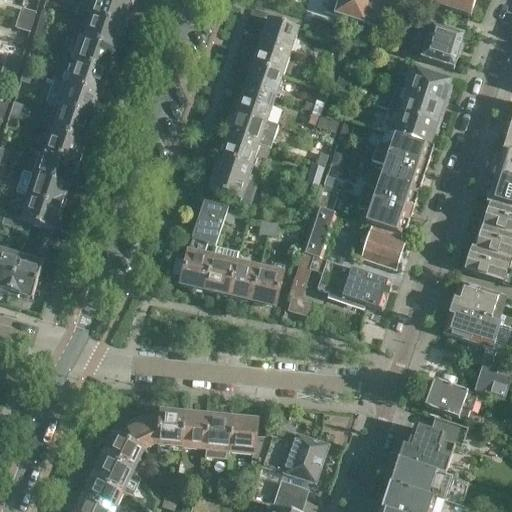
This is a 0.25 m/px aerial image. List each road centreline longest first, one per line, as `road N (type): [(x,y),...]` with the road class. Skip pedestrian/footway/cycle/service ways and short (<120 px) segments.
road 1 (tertiary): [(390,396),(511,22)]
road 2 (tertiary): [(195,0),(71,352)]
road 3 (residential): [(390,396),(128,366),(71,352)]
road 4 (tertiary): [(71,352),(10,511)]
road 5 (tertiary): [(353,511),(390,396)]
